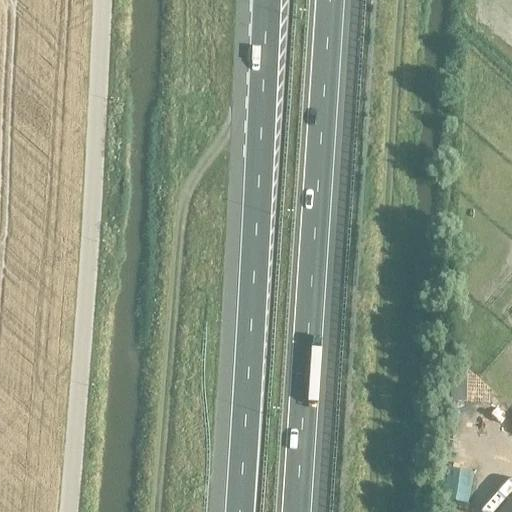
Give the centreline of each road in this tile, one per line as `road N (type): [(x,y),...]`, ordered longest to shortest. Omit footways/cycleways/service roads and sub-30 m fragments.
road 1 (motorway): [(295,511),(330,0)]
road 2 (motorway): [(266,0),(239,511)]
